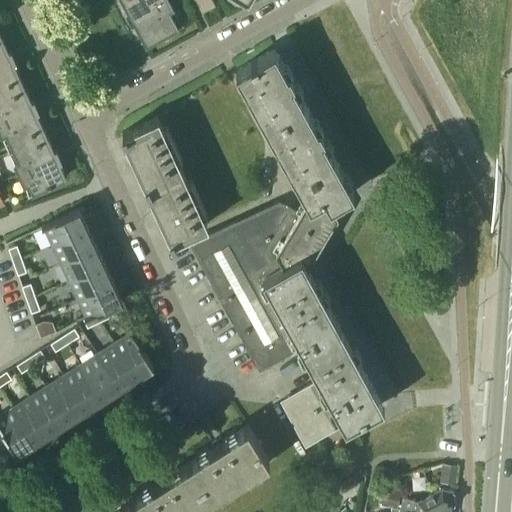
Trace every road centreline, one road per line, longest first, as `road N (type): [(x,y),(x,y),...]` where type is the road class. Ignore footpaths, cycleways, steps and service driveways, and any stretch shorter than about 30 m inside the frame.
road 1 (residential): [(2,511),(180,397),(188,382),(191,355),(85,114)]
road 2 (residential): [(294,0),(85,114)]
road 3 (secondary): [(495,511),(511,310)]
road 4 (residential): [(85,114),(31,0)]
